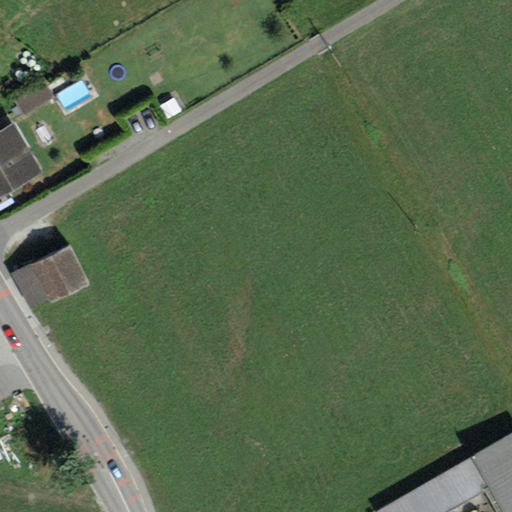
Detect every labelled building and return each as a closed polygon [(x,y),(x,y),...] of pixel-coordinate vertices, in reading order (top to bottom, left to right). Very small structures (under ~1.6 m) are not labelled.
[(24,114),(57,100),(50,86),(18,100),(24,114)] [(0,114),(9,110),(0,93),(0,114)] [(16,123),(0,132),(0,211),(1,214),(52,184),(16,123)] [(70,246),(11,272),(28,308),(86,281),(70,246)] [(511,511),(511,440),(384,511),(452,511),(489,492),(499,511),(511,511)]
